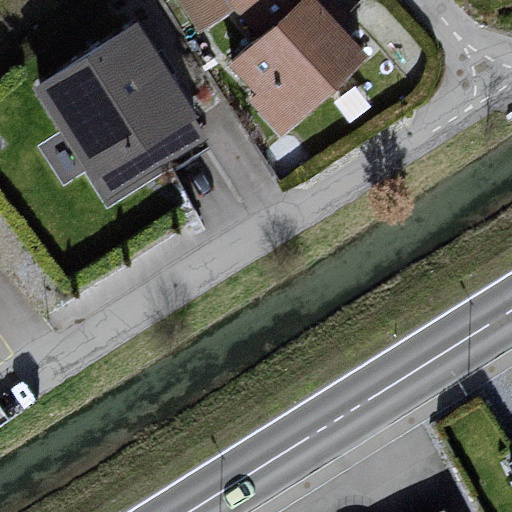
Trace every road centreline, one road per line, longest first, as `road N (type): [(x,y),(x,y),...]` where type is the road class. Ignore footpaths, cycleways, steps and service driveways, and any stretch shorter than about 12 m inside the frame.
road 1 (residential): [(500,89),(0,400)]
road 2 (secondary): [(183,511),(511,308)]
